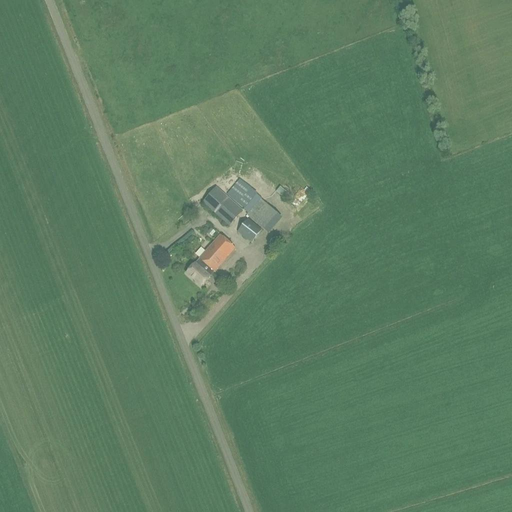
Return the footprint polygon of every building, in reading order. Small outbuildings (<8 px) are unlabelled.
[(260,200),(261,198),(257,194),(244,183),(240,180),(228,195),(244,208),(243,209),(249,214),(247,216),(267,234),(281,218),(261,201),(260,200)] [(216,187),(202,202),(229,227),(243,211),(216,187)] [(276,192),(285,199),(289,195),(280,187),(276,192)] [(304,192),(294,202),(300,207),(309,197),(304,192)] [(251,243),(261,230),(247,219),(237,232),(251,243)] [(201,287),(236,249),(221,236),(186,274),(201,287)]
